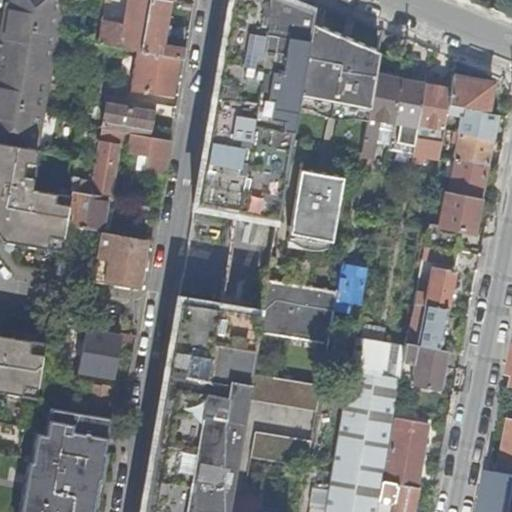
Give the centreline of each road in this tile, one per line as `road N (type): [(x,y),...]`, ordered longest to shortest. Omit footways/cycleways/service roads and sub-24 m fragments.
road 1 (residential): [(213,0),(119,511)]
road 2 (residential): [(447,511),(511,194)]
road 3 (residential): [(511,48),(389,0)]
